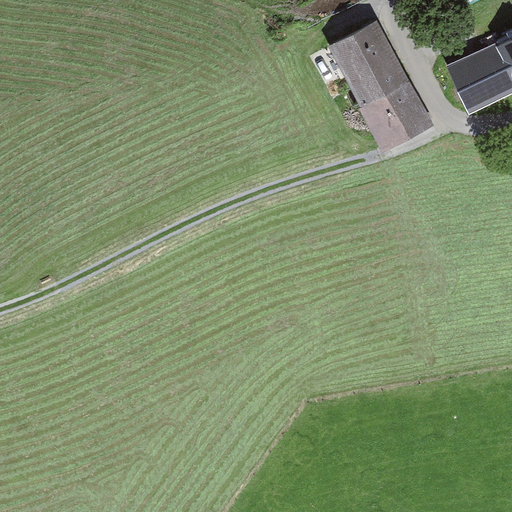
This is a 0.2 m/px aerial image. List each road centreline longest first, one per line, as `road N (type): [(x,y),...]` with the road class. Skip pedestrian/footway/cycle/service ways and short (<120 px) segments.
road 1 (track): [(461,120),(443,138),(282,186),(0,313)]
road 2 (residential): [(511,114),(461,120),(434,98),(393,20),(392,0)]
